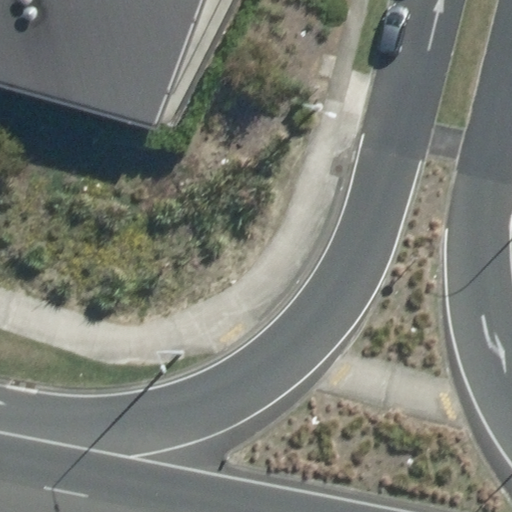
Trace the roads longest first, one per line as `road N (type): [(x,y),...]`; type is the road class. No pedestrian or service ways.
road 1 (tertiary): [(63,490),(237,391),(282,355),(336,291),(370,233),(393,170),(439,0)]
road 2 (tertiary): [(511,86),(483,237),(494,365),(511,396)]
